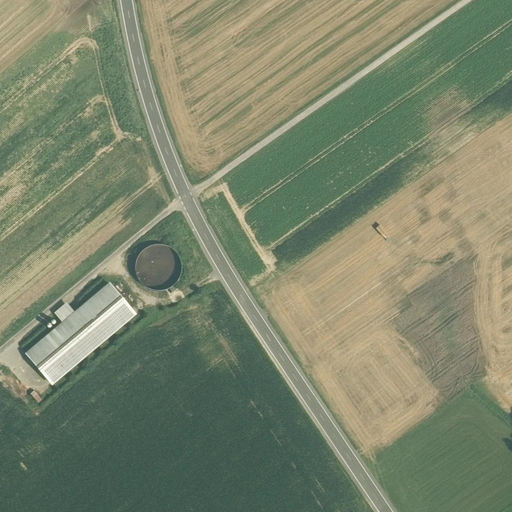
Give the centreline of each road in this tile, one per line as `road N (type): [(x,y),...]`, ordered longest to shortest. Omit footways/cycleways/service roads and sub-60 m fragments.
road 1 (tertiary): [(385,511),(186,198),(148,100),(126,0)]
road 2 (track): [(186,198),(467,0)]
road 3 (track): [(186,198),(0,352)]
